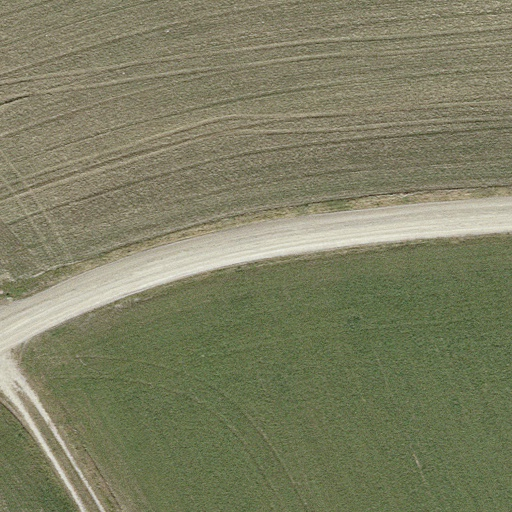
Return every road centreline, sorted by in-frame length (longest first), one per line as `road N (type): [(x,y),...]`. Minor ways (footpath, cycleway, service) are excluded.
road 1 (track): [(0,330),(92,289),(297,231),(511,214)]
road 2 (track): [(86,511),(0,370)]
